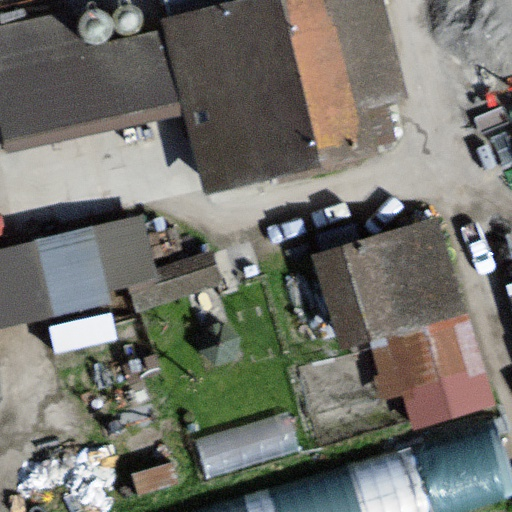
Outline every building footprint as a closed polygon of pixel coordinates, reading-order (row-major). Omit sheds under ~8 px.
[(374,0),(275,0),(174,26),(213,179),(389,135),(379,95),(398,91),(374,0)] [(71,13),(0,28),(0,110),(7,144),(169,108),(152,30),(79,47),(71,13)] [(153,274),(141,221),(0,254),(0,326),(106,302),(103,286),(153,274)] [(320,257),(344,343),(369,336),(464,310),(440,223),(320,257)] [(369,336),(385,394),(407,388),(481,367),(464,310),(369,336)] [(418,425),(491,404),(481,367),(407,388),(418,425)] [(248,451),(303,437),(296,408),(241,422),(248,451)] [(511,446),(504,416),(145,511),(440,511),(511,493),(511,446)]
